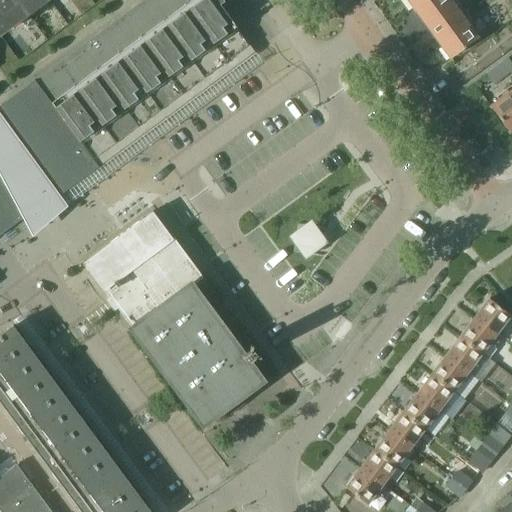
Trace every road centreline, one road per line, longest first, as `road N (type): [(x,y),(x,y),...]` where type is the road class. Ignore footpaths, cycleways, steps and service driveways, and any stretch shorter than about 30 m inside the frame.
road 1 (residential): [(267,480),(448,243),(496,205)]
road 2 (residential): [(214,506),(43,279)]
road 3 (residential): [(496,205),(345,0)]
